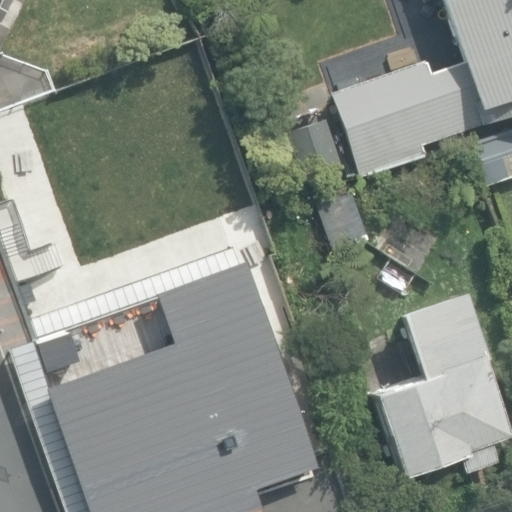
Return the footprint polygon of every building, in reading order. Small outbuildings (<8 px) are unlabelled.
[(511,0),(436,0),(457,61),(426,72),(422,61),(328,92),(356,176),(416,156),(413,144),(511,110),(511,0)] [(298,183),(336,170),(318,117),(280,130),(298,183)] [(472,189),(511,175),(511,128),(458,146),(472,189)] [(0,507),(20,501),(6,462),(21,457),(0,397),(0,271),(24,263),(0,196),(0,507)] [(365,396),(392,475),(449,456),(455,471),(490,459),(483,438),(503,431),(455,290),(390,313),(413,380),(365,396)]
